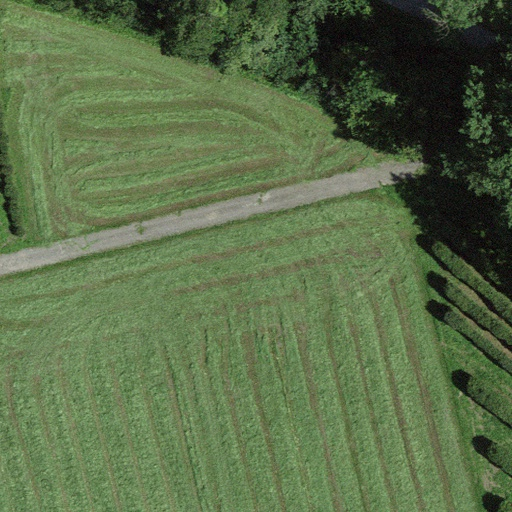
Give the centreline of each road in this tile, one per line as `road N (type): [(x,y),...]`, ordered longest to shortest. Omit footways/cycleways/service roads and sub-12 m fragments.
road 1 (track): [(0,263),(432,159)]
road 2 (track): [(511,66),(385,0)]
